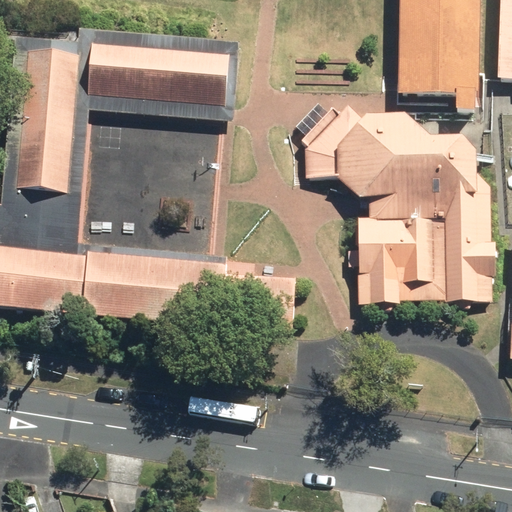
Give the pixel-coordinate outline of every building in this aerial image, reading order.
[(470,103),(472,0),(400,0),(398,101),(470,103)] [(511,93),(511,0),(508,0),(503,93),(511,93)] [(0,96),(0,316),(299,347),(307,271),(89,249),(103,117),(233,131),(241,51),(7,28),(0,96)] [(317,122),(310,186),(333,185),(348,205),(358,310),(491,312),(488,182),(468,159),(429,158),(400,127),(363,120),(317,122)] [(511,235),(506,235),(499,374),(511,374),(511,235)]
